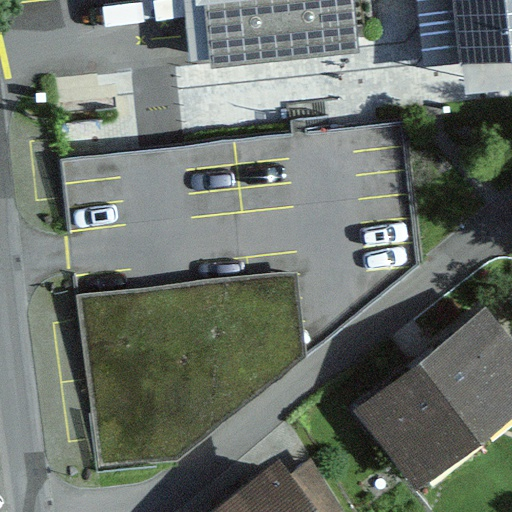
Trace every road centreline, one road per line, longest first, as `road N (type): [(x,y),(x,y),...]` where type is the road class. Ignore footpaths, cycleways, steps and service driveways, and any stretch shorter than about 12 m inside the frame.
road 1 (residential): [(511,232),(156,511)]
road 2 (residential): [(33,511),(0,245)]
